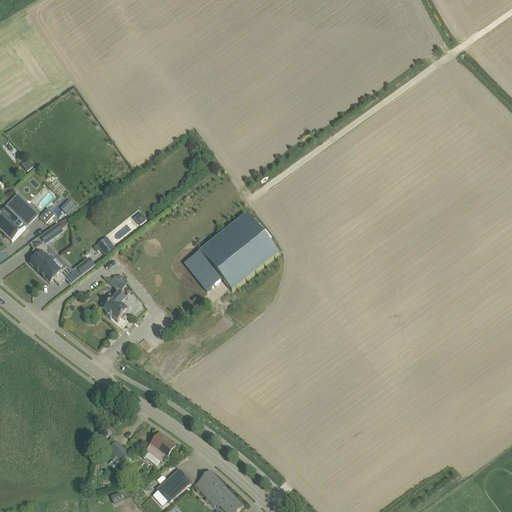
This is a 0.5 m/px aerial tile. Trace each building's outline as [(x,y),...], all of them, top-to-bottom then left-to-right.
[(34,168),(28,162),(22,167),(27,173),(34,168)] [(7,212),(0,219),(0,231),(13,244),(26,230),(26,229),(38,216),(18,197),(5,210),(7,212)] [(68,216),(77,207),(70,200),(61,209),(68,216)] [(49,210),(41,219),(46,225),(55,216),(49,210)] [(140,227),(148,221),(142,214),(134,220),(140,227)] [(200,252),(223,280),(233,292),(279,255),(246,215),(200,252)] [(67,219),(59,224),(62,229),(70,224),(67,219)] [(174,222),(128,257),(141,273),(187,239),(174,222)] [(57,226),(44,235),(49,241),(61,232),(57,226)] [(107,239),(98,246),(106,257),(115,249),(107,239)] [(39,273),(40,275),(52,262),(46,257),(48,255),(48,247),(45,244),(33,252),(38,257),(30,265),(36,270),(35,271),(38,274),(39,273)] [(52,263),(40,275),(41,276),(41,277),(44,279),(45,279),(50,285),(54,281),(59,287),(72,273),(67,268),(62,272),(52,263),(59,258),(58,257),(52,262),(52,263)] [(77,270),(82,277),(95,267),(89,260),(77,270)] [(123,291),(128,284),(123,277),(115,278),(114,279),(111,284),(110,285),(116,291),(118,288),(123,291)] [(108,306),(104,312),(108,315),(106,317),(111,321),(112,319),(118,323),(122,318),(126,321),(131,315),(134,317),(143,307),(129,296),(126,299),(120,294),(115,300),(110,296),(105,303),(108,306)] [(148,451),(162,463),(166,458),(168,459),(176,448),(160,436),(154,444),(148,451)] [(122,463),(130,454),(118,443),(110,452),(109,451),(102,459),(115,471),(122,464),(122,463)] [(179,472),(153,497),(163,507),(168,503),(169,504),(191,484),(179,472)] [(196,486),(215,506),(218,504),(225,511),(239,511),(243,508),(211,473),(196,486)] [(104,478),(96,480),(98,489),(107,487),(104,478)] [(110,492),(113,500),(143,491),(141,483),(110,492)]
